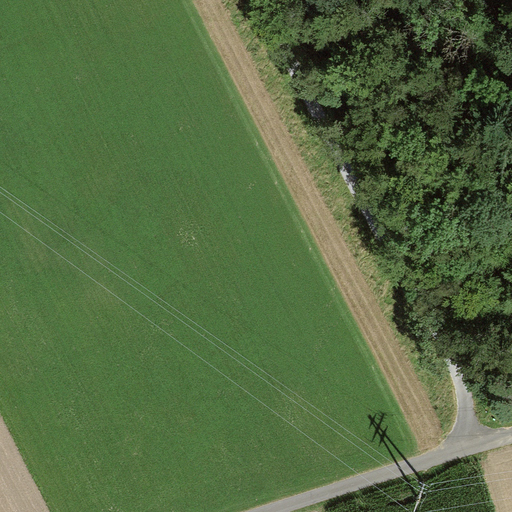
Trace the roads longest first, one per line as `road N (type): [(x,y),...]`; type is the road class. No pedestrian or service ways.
road 1 (track): [(267,0),(456,370),(454,448)]
road 2 (residential): [(511,431),(262,511)]
